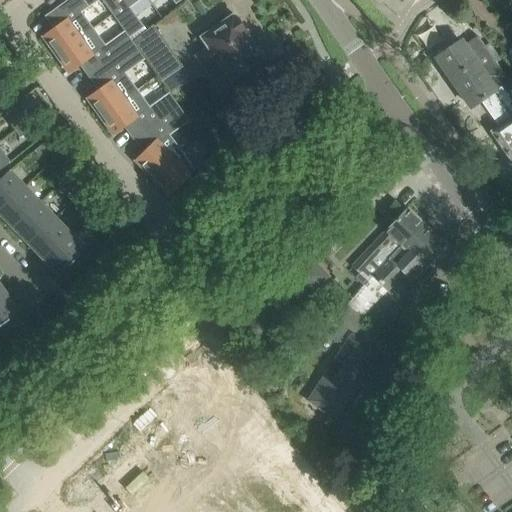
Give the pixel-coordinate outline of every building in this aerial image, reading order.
[(56,26),(43,36),(56,55),(93,28),(82,13),(99,0),(67,0),(47,14),(56,26)] [(100,0),(123,31),(124,31),(129,38),(144,27),(136,16),(130,8),(140,0),(100,0)] [(234,17),(233,16),(201,38),(208,47),(195,56),(205,71),(218,62),(231,81),(229,82),(242,101),(274,80),(262,62),(263,61),(245,33),(246,32),(235,16),(234,17)] [(153,25),(132,42),(161,83),(183,67),(153,25)] [(93,28),(56,55),(70,73),(83,64),(92,76),(134,45),(129,38),(124,31),(123,31),(105,44),(93,28)] [(470,108),(481,100),(508,82),(484,47),(477,36),(463,45),(460,41),(436,58),(470,108)] [(100,88),(87,98),(100,116),(137,90),(126,74),(145,60),(134,45),(92,76),(100,88)] [(511,87),(508,82),(481,100),(499,127),(492,132),(511,160),(511,87)] [(137,90),(100,116),(114,135),(127,125),(136,137),(136,138),(179,107),(168,92),(148,106),(137,90)] [(147,148),(135,160),(151,176),(179,149),(170,135),(189,121),(179,107),(136,138),(137,138),(147,148)] [(20,118),(10,125),(14,131),(24,124),(20,118)] [(24,124),(14,131),(19,138),(29,131),(24,124)] [(43,144),(33,151),(38,158),(48,150),(43,144)] [(179,149),(151,176),(170,196),(182,184),(192,195),(208,182),(197,167),(194,169),(179,149)] [(0,150),(0,169),(9,163),(0,150)] [(210,158),(201,165),(209,177),(219,170),(210,158)] [(65,167),(56,175),(62,181),(71,172),(65,167)] [(9,170),(0,179),(0,210),(25,186),(9,170)] [(71,172),(62,181),(68,187),(76,178),(71,172)] [(25,186),(0,210),(0,216),(12,229),(40,202),(25,186)] [(92,200),(84,209),(89,214),(98,206),(92,200)] [(40,202),(12,229),(28,245),(55,218),(40,202)] [(98,206),(89,214),(95,220),(104,212),(98,206)] [(371,277),(422,223),(406,208),(351,266),(360,274),(354,281),(361,288),(371,277)] [(55,218),(28,245),(43,261),(71,234),(55,218)] [(412,283),(447,247),(422,223),(371,277),(361,288),(376,302),(403,274),(412,283)] [(71,234),(43,261),(58,276),(86,249),(71,234)] [(256,295),(232,319),(233,320),(235,319),(240,325),(236,329),(256,349),(276,330),(273,327),(290,311),(307,294),(310,297),(331,277),(311,257),(307,261),(303,257),(305,256),(304,255),(279,279),(274,273),(253,292),(256,295)] [(7,294),(0,299),(0,326),(20,312),(7,294)] [(422,317),(419,316),(422,310),(407,304),(400,323),(414,329),(417,321),(420,322),(422,317)] [(337,320),(355,334),(366,320),(348,306),(337,320)] [(377,353),(351,336),(309,401),(335,417),(377,353)] [(359,502),(354,506),(358,511),(362,511),(364,509),(359,502)]
